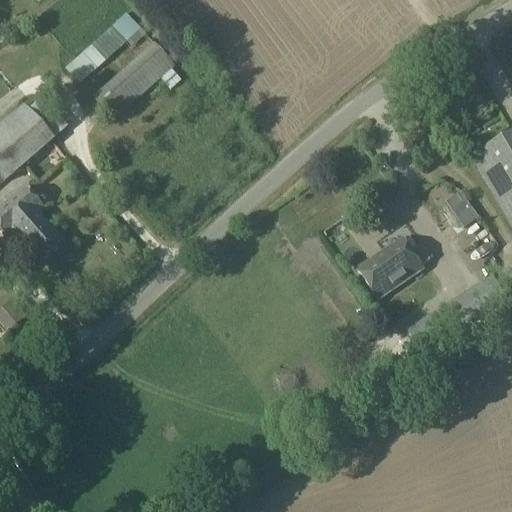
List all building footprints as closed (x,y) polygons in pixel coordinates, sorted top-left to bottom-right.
[(126,16),(65,70),(79,86),(140,31),(126,16)] [(180,82),(171,71),(174,68),(154,45),(91,100),(111,123),(160,80),(170,91),(180,82)] [(0,126),(0,187),(4,184),(5,186),(55,143),(54,141),(67,130),(42,101),(30,112),(24,106),(0,126)] [(511,137),(472,160),(511,229),(511,137)] [(24,189),(0,209),(0,234),(7,242),(13,237),(39,266),(63,245),(37,215),(43,210),(24,189)] [(403,243),(359,273),(378,301),(422,271),(421,269),(431,262),(421,247),(411,254),(403,243)] [(505,301),(491,279),(406,333),(420,355),(505,301)] [(401,378),(386,358),(346,388),(361,407),(401,378)]
